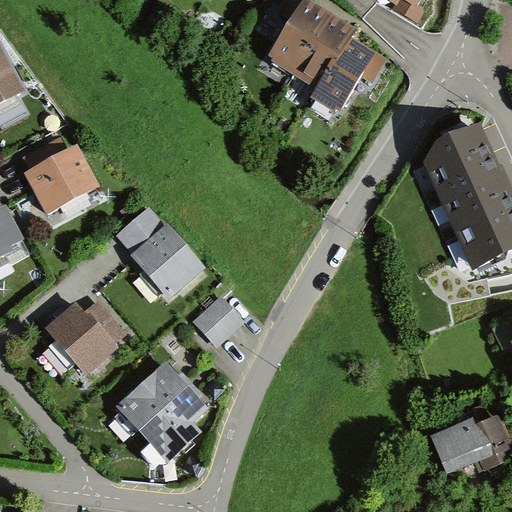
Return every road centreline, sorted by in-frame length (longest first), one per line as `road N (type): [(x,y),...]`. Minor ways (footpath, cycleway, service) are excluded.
road 1 (residential): [(455,64),(369,183),(279,336),(238,416),(210,511)]
road 2 (residential): [(0,481),(200,511)]
